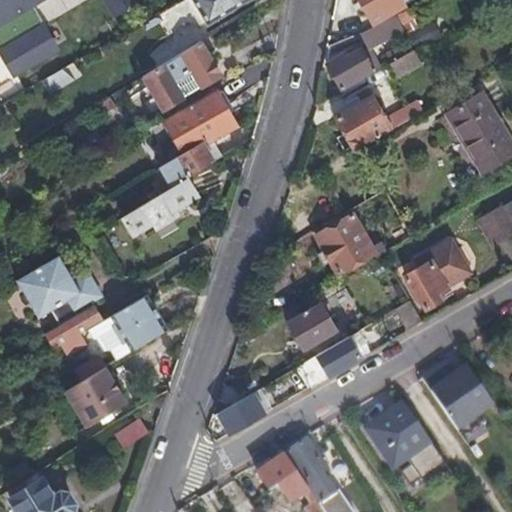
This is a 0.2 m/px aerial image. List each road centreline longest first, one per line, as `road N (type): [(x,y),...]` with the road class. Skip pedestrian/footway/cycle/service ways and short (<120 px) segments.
road 1 (residential): [(308,0),(264,177),(169,462)]
road 2 (residential): [(511,291),(228,460),(199,467),(169,462)]
road 3 (residential): [(410,385),(500,511)]
